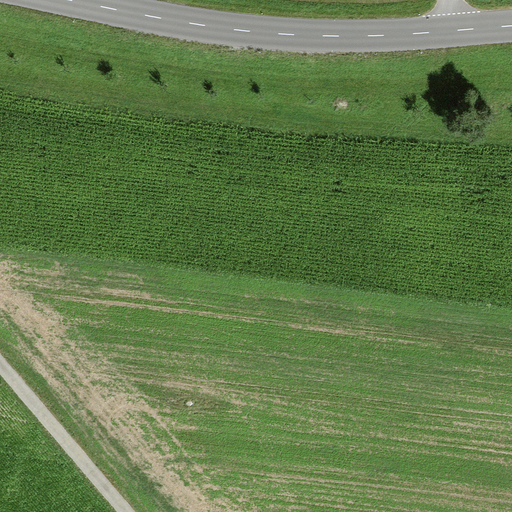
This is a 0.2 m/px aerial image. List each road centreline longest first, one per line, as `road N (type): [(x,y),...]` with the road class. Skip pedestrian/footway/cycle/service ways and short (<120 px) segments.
road 1 (tertiary): [(75,0),(236,30),(347,35),(511,25)]
road 2 (track): [(0,361),(127,511)]
